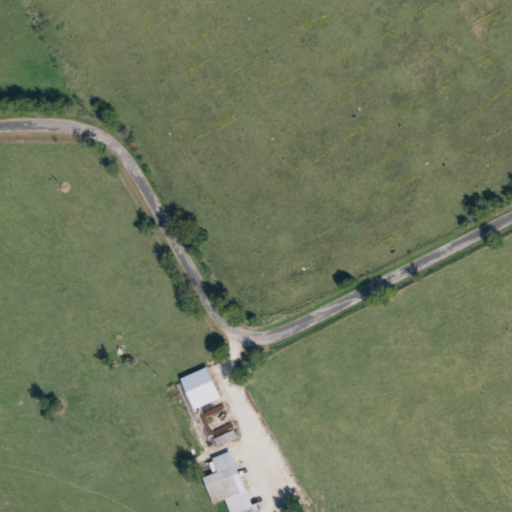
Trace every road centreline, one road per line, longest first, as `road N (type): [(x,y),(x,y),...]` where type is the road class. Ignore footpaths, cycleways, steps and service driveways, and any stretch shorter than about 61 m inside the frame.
road 1 (residential): [(0,118),(58,119),(106,131),(234,328),(255,331),(302,316),(511,208)]
road 2 (residential): [(273,511),(257,489),(256,445),(229,382),(234,328)]
